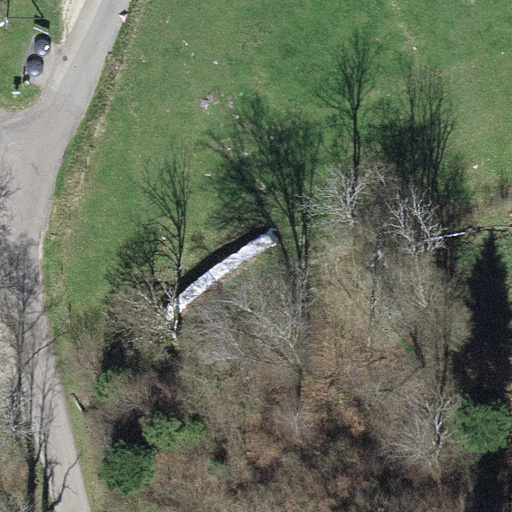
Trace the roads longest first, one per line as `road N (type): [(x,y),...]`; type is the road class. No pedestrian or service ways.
road 1 (unclassified): [(72,511),(0,227)]
road 2 (unclassified): [(0,218),(110,0)]
